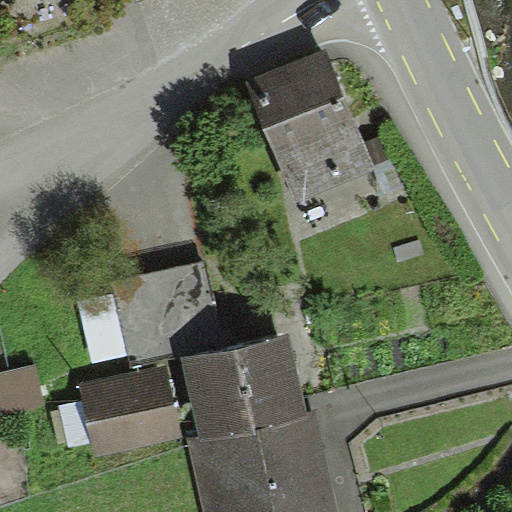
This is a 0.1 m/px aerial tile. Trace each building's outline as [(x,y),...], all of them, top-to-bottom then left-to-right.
[(246,92),(297,212),(371,178),(324,61),(246,92)] [(207,286),(203,268),(136,282),(111,287),(130,375),(164,367),(182,364),(224,355),(207,286)] [(187,443),(202,511),(332,511),(315,418),(305,421),(288,342),(224,355),(182,364),(198,442),(187,443)] [(94,460),(180,440),(164,367),(130,375),(78,386),(94,460)] [(0,401),(29,393),(25,374),(0,379),(0,401)]
